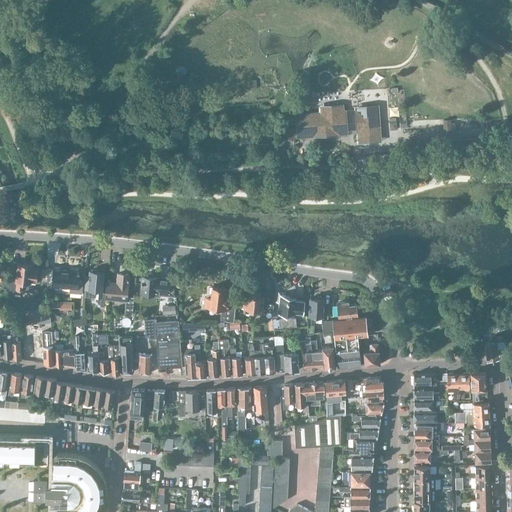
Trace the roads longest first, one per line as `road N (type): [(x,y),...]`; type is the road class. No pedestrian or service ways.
road 1 (residential): [(395,368),(369,280),(0,236)]
road 2 (residential): [(124,381),(395,368)]
road 3 (residential): [(392,511),(395,368)]
road 4 (residential): [(112,511),(124,381)]
road 5 (residential): [(0,361),(124,381)]
